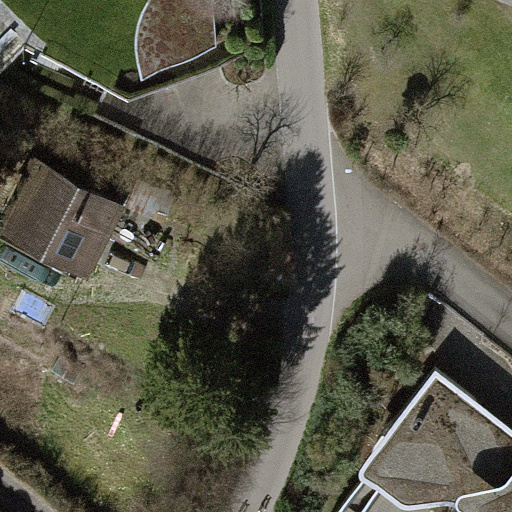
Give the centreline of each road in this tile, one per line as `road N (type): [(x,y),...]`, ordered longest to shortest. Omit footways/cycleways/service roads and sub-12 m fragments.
road 1 (residential): [(339,232),(235,511)]
road 2 (residential): [(294,0),(339,232)]
road 3 (residential): [(339,232),(511,365)]
